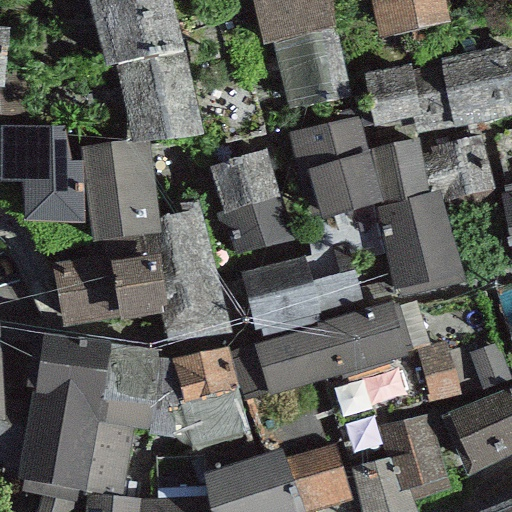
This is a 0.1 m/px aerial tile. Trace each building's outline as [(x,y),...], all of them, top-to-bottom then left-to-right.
[(210,0),(83,0),(104,85),(115,84),(186,69),(170,10),(211,0),(210,0)] [(330,0),(248,0),(261,59),(266,57),(274,90),(281,89),(288,120),(351,107),(330,0)] [(439,0),(368,0),(378,51),(447,37),(439,0)] [(0,136),(41,138),(47,70),(6,67),(8,37),(0,36),(0,136)] [(511,58),(437,72),(450,135),(455,139),(511,125),(511,58)] [(186,69),(115,84),(130,153),(150,154),(170,156),(200,146),(186,69)] [(450,135),(437,72),(364,81),(372,136),(409,128),(412,142),(450,135)] [(359,124),(288,141),(305,228),(317,227),(318,232),(377,219),(366,156),(359,124)] [(82,239),(81,174),(67,170),(64,139),(41,138),(0,136),(0,193),(19,195),(22,236),(82,239)] [(433,167),(423,169),(428,205),(438,203),(442,218),(494,204),(480,141),(430,152),(433,167)] [(419,145),(366,156),(377,219),(428,205),(423,169),(419,145)] [(159,247),(158,232),(150,154),(130,153),(80,158),(81,174),(91,259),(127,256),(151,249),(159,247)] [(265,158),(208,176),(240,276),(296,259),(265,158)] [(499,204),(511,270),(511,192),(502,194),(504,203),(499,204)] [(377,219),(393,304),(462,291),(442,218),(438,203),(428,205),(377,219)] [(167,332),(166,355),(231,345),(197,219),(158,232),(159,247),(151,249),(151,273),(158,272),(167,332)] [(241,285),(254,341),(319,324),(316,318),(359,305),(342,257),(241,285)] [(99,267),(52,273),(60,336),(117,329),(113,299),(103,300),(99,267)] [(113,299),(117,329),(119,339),(167,332),(158,272),(151,273),(110,279),(113,299)] [(511,289),(493,291),(509,350),(511,356),(511,289)] [(324,334),(338,389),(412,367),(396,313),(324,334)] [(338,389),(324,334),(252,355),(268,409),(338,389)] [(21,505),(40,508),(38,511),(142,511),(143,505),(125,504),(132,440),(97,436),(110,357),(40,347),(32,414),(24,480),(21,505)] [(467,361),(484,410),(511,397),(511,379),(502,349),(467,361)] [(446,351),(415,359),(428,410),(459,404),(446,351)] [(169,368),(110,357),(97,436),(132,440),(147,443),(146,447),(190,451),(191,459),(249,442),(227,358),(169,368)] [(511,397),(484,410),(441,429),(467,488),(511,467),(511,397)] [(32,414),(1,406),(3,431),(0,431),(0,472),(24,480),(32,414)] [(429,421),(376,434),(385,468),(350,477),(358,511),(412,511),(412,509),(449,499),(429,421)] [(335,452),(283,467),(298,511),(348,511),(352,511),(335,452)] [(298,511),(283,467),(281,461),(200,488),(208,511),(298,511)]
